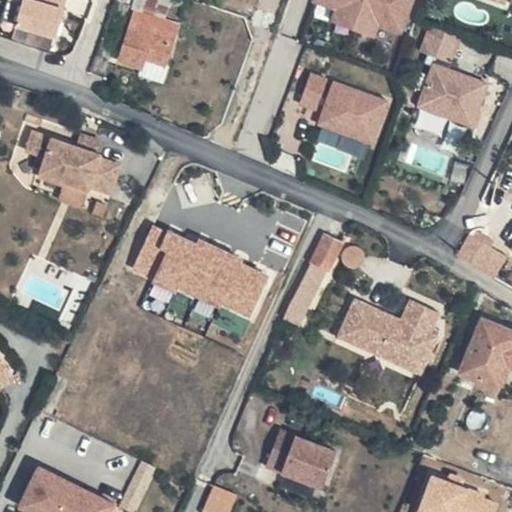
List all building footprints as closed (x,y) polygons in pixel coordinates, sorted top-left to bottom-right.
[(326,0),(341,5),(383,20),(405,27),(414,0),(326,0)] [(383,20),(341,5),(336,18),(378,33),(383,20)] [(179,21),(139,7),(122,57),(145,65),(148,54),(166,60),(179,21)] [(432,23),(423,47),(454,58),(463,35),(432,23)] [(492,81),(437,61),(421,104),(476,124),(492,81)] [(314,69),(303,101),(319,107),(330,75),(314,69)] [(336,78),(321,121),(375,140),(390,98),(336,78)] [(54,144),(8,127),(1,146),(22,154),(15,169),(32,175),(64,187),(65,184),(86,191),(97,162),(76,156),(78,152),(71,150),(54,144)] [(59,132),(54,144),(71,150),(76,139),(59,132)] [(0,163),(15,169),(22,154),(1,146),(0,148),(0,163)] [(64,187),(32,175),(27,191),(58,203),(64,187)] [(88,204),(107,210),(112,194),(92,188),(88,204)] [(493,247),(468,233),(455,252),(479,268),(481,268),(493,247)] [(339,243),(323,236),(302,288),(317,293),(339,243)] [(511,259),(511,257),(493,247),(481,268),(501,280),(511,259)] [(349,309),(338,337),(361,347),(366,334),(403,349),(398,362),(421,372),(437,334),(430,331),(439,310),(409,298),(400,318),(370,306),(366,316),(349,309)] [(353,299),(349,309),(366,316),(370,306),(353,299)] [(492,330),(464,322),(449,372),(489,384),(494,362),(506,365),(511,342),(511,339),(491,334),(492,330)] [(366,334),(361,347),(398,362),(403,349),(366,334)] [(264,466),(321,487),(334,450),(277,430),(264,466)] [(36,464),(19,510),(25,511),(113,511),(120,494),(36,464)] [(215,482),(205,510),(209,511),(231,511),(240,490),(215,482)]
